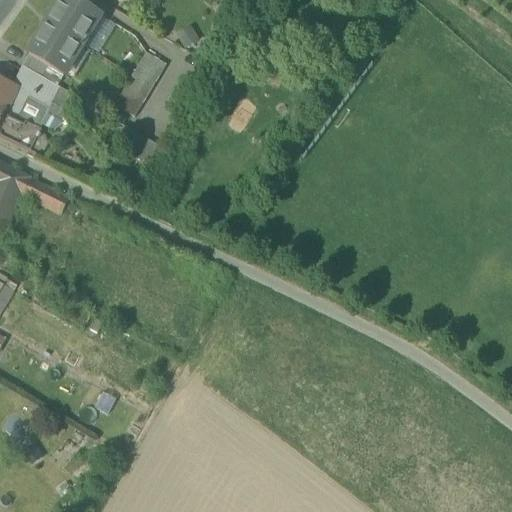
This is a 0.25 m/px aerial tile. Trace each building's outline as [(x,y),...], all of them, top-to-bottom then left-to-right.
[(48,68),(64,77),(74,60),(72,59),(88,32),(90,33),(101,16),(73,0),(64,0),(51,21),(49,20),(43,30),(45,31),(30,57),(48,68)] [(112,120),(129,130),(164,71),(137,55),(102,114),(112,120)] [(23,67),(42,78),(48,68),(30,57),(23,67)] [(26,71),(19,84),(53,104),(68,113),(75,100),(26,71)] [(0,126),(18,91),(16,90),(0,83),(0,126)] [(0,126),(0,139),(29,154),(38,134),(53,104),(19,84),(16,90),(18,91),(0,126)] [(38,134),(29,154),(28,157),(39,162),(47,145),(45,138),(38,134)] [(0,230),(0,231),(5,233),(21,199),(32,179),(0,162),(0,230)] [(21,199),(66,221),(76,201),(32,179),(21,199)]
